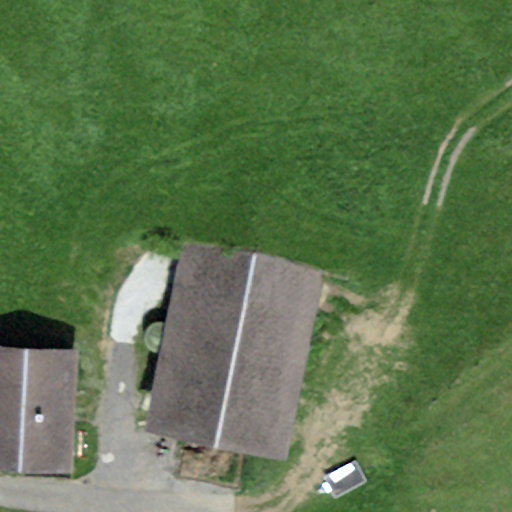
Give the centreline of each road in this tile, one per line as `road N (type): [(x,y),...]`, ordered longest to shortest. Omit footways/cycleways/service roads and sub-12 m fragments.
road 1 (track): [(511,97),(465,149),(318,472),(232,511)]
road 2 (track): [(0,489),(214,511)]
